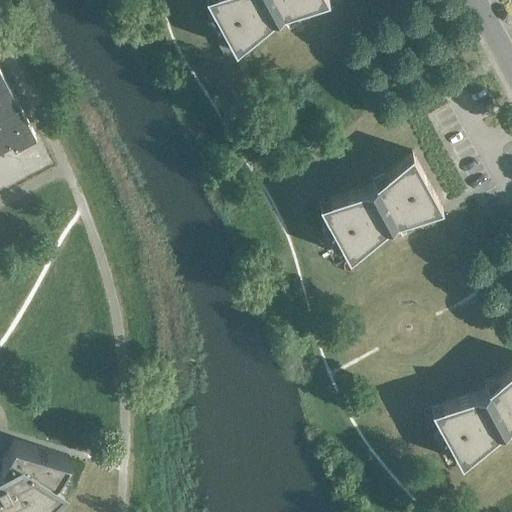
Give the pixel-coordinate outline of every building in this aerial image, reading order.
[(208,0),(212,7),(227,35),(235,48),(272,18),(272,17),(281,11),(282,12),(320,0),(208,0)] [(37,137),(0,65),(0,147),(14,140),(17,147),(37,137)] [(374,181),(375,182),(365,187),(364,186),(318,201),(348,256),(386,225),(385,224),(395,219),(396,220),(442,205),(412,150),(374,181)] [(511,423),(511,365),(487,386),(487,387),(477,393),(477,392),(431,406),(461,462),(498,431),(498,430),(507,424),(508,425),(511,423)] [(1,461),(0,461),(0,511),(41,511),(48,507),(43,501),(63,482),(56,478),(69,456),(14,439),(1,461)]
